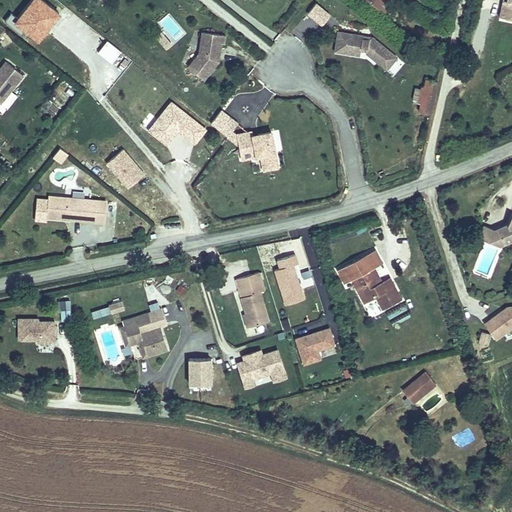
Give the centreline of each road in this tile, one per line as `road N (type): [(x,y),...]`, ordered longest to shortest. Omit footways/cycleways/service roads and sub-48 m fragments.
road 1 (tertiary): [(0,284),(360,203)]
road 2 (tertiary): [(360,203),(511,147)]
road 3 (residential): [(290,69),(350,134),(360,203)]
